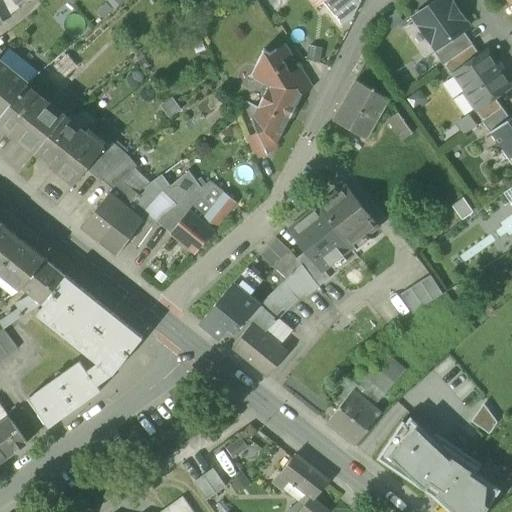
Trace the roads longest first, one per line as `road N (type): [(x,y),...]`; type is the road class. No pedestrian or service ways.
road 1 (residential): [(159,317),(277,207),(373,0)]
road 2 (tertiary): [(399,511),(184,338)]
road 3 (residential): [(0,490),(121,403),(184,338)]
road 4 (tertiary): [(159,317),(0,192)]
road 5 (residential): [(106,511),(208,440)]
